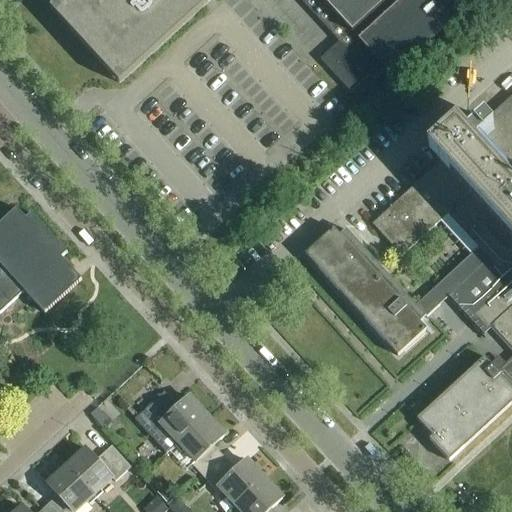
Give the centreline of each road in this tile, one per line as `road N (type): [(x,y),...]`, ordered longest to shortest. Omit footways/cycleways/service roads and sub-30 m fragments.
road 1 (unclassified): [(10,94),(394,511)]
road 2 (residential): [(0,136),(345,511)]
